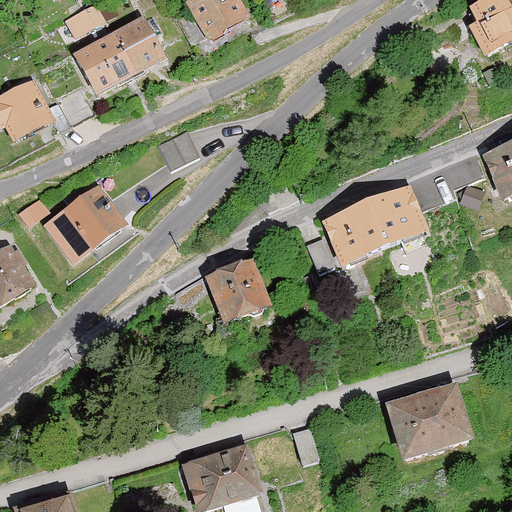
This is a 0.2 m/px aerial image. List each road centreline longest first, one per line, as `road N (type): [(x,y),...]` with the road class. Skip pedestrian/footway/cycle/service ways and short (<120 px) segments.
road 1 (residential): [(48,350),(79,348),(142,299),(254,235),(511,126)]
road 2 (residential): [(0,501),(494,352)]
road 3 (residential): [(421,0),(317,85),(48,350)]
road 4 (residential): [(378,0),(265,67),(0,191)]
